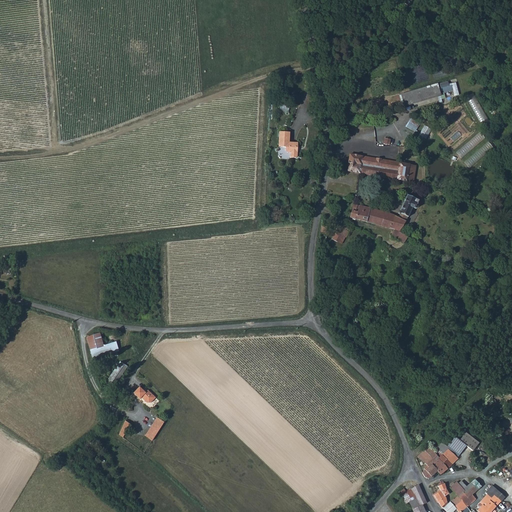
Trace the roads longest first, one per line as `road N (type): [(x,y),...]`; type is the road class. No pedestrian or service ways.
road 1 (track): [(0,157),(72,148),(206,98),(321,68)]
road 2 (unclassified): [(308,321),(327,102),(308,0)]
road 3 (unclassified): [(308,321),(163,331),(88,322),(0,294)]
road 4 (unclassified): [(413,470),(376,388),(308,321)]
road 5 (track): [(56,152),(43,0)]
